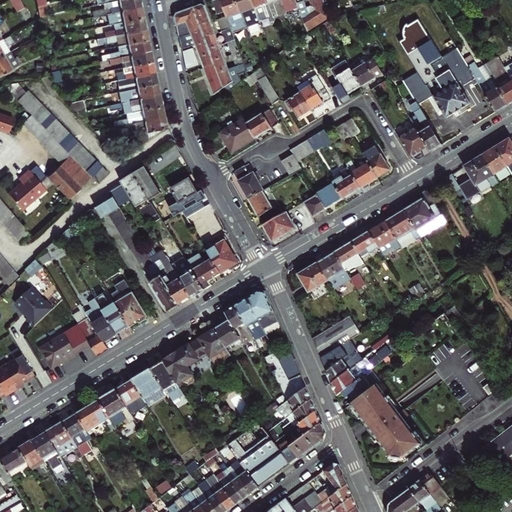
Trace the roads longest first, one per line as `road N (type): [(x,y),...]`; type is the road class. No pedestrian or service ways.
road 1 (tertiary): [(265,266),(0,427)]
road 2 (residential): [(210,176),(361,102),(414,182)]
road 3 (residential): [(0,237),(20,262),(119,171),(185,126)]
road 4 (residential): [(265,266),(342,439)]
road 5 (residential): [(511,401),(371,508)]
road 6 (tertiary): [(414,182),(265,266)]
road 7 (residential): [(342,439),(244,511)]
road 8 (residential): [(185,126),(158,8)]
